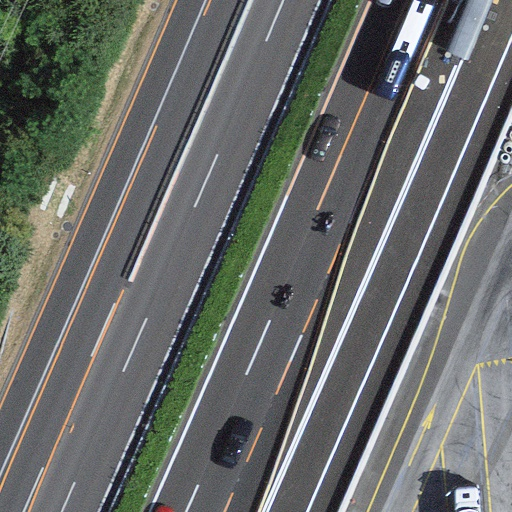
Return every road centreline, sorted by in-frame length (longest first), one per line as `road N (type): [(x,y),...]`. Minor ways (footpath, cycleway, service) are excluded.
road 1 (motorway): [(259,0),(37,511)]
road 2 (motorway): [(207,511),(427,0)]
road 3 (motorway): [(293,511),(504,0)]
